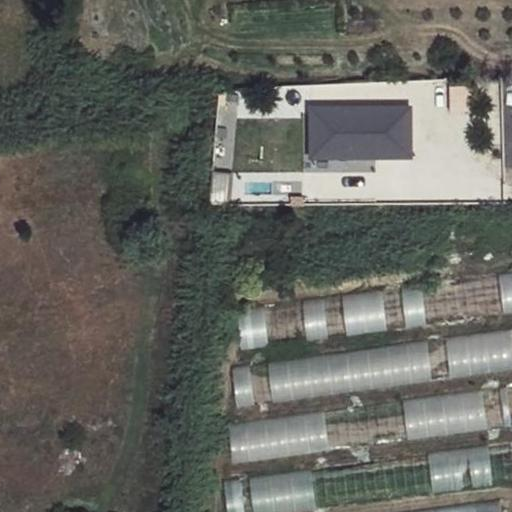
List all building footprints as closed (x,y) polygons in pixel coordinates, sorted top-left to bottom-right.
[(411,107),(311,108),(311,158),(411,157),(411,107)] [(242,304),(246,343),(471,319),(466,280),(242,304)] [(241,404),(511,368),(511,327),(236,364),(241,404)] [(511,387),(389,396),(392,436),(511,428),(511,387)] [(233,418),(237,458),(391,443),(387,403),(233,418)] [(435,449),(437,488),(498,484),(495,445),(435,449)] [(394,457),(376,459),(380,498),(398,496),(394,457)] [(363,499),(378,497),(373,461),(358,463),(363,499)] [(357,466),(229,475),(231,511),(254,511),(359,505),(357,466)] [(506,511),(504,498),(394,511),(506,511)]
